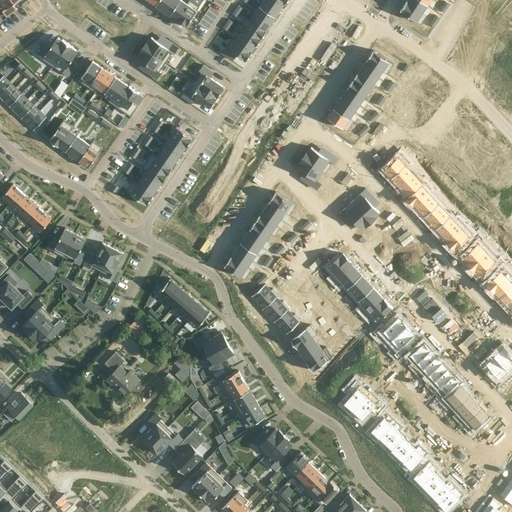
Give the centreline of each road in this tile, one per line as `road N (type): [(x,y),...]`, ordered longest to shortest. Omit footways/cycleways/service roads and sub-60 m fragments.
road 1 (residential): [(396,511),(361,476),(338,428),(285,392),(205,270)]
road 2 (residential): [(182,511),(39,376)]
road 3 (residential): [(379,20),(511,132)]
road 4 (residential): [(460,359),(357,249)]
road 5 (residential): [(501,323),(401,213)]
road 6 (residential): [(214,127),(140,236)]
road 7 (residential): [(306,127),(379,20)]
road 8 (residential): [(401,213),(306,127)]
road 9 (residential): [(205,270),(279,167)]
road 10 (residential): [(158,88),(86,190)]
road 11 (residential): [(83,342),(119,314),(155,244)]
